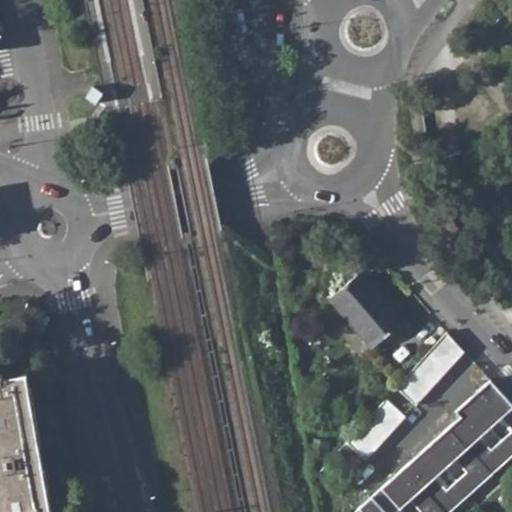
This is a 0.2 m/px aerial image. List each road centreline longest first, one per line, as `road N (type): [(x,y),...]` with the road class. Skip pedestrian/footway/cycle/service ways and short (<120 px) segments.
road 1 (residential): [(130,511),(61,264)]
road 2 (residential): [(361,182),(511,354)]
road 3 (residential): [(291,167),(82,224)]
road 4 (residential): [(16,0),(39,125),(39,194)]
